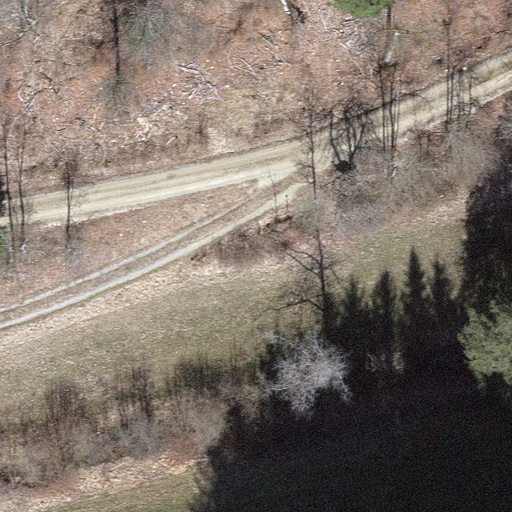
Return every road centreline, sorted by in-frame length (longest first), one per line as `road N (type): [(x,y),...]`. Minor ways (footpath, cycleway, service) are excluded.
road 1 (track): [(511,66),(360,137),(110,280),(0,318)]
road 2 (track): [(360,137),(0,208)]
